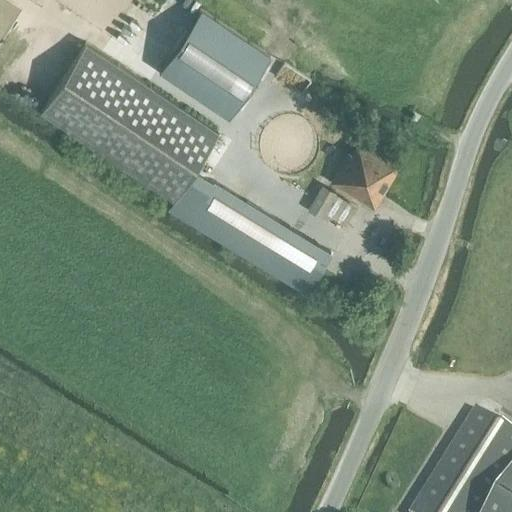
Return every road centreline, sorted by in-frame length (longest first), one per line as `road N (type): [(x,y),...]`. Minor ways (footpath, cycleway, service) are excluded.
road 1 (tertiary): [(333,511),(431,269),(469,141),(511,60)]
road 2 (track): [(0,141),(174,253),(352,393),(377,401)]
